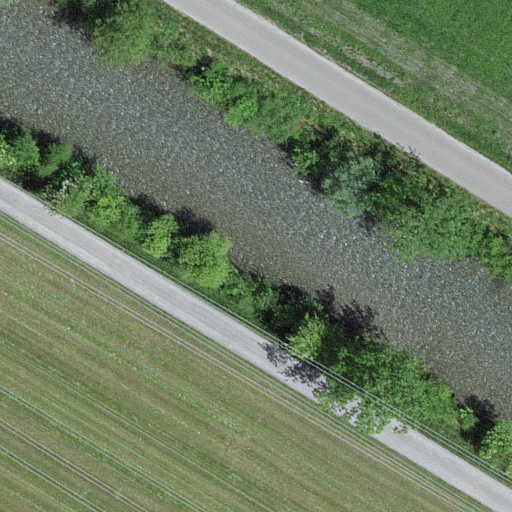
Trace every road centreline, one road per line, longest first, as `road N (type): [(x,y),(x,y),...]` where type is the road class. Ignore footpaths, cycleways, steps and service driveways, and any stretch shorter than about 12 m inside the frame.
road 1 (track): [(511,507),(0,195)]
road 2 (track): [(511,196),(195,0)]
